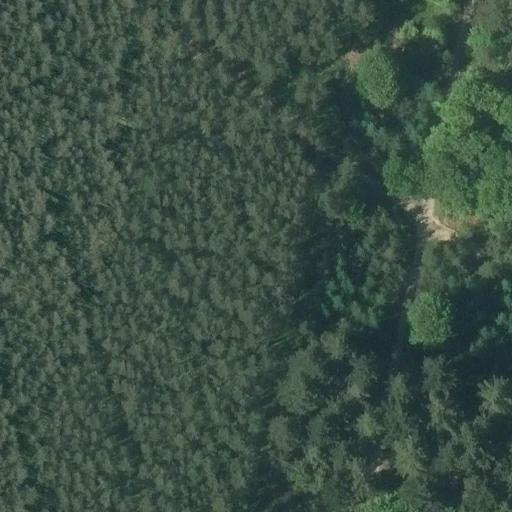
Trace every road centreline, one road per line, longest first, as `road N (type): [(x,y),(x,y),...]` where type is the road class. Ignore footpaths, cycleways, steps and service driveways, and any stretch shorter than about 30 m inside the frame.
road 1 (track): [(425,216),(116,0)]
road 2 (track): [(425,216),(363,511)]
road 3 (track): [(470,0),(425,216)]
